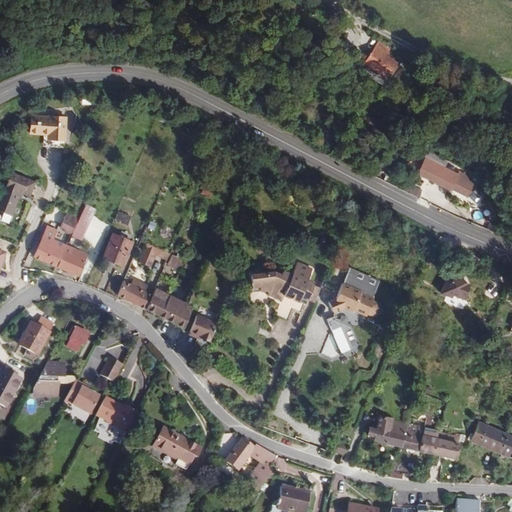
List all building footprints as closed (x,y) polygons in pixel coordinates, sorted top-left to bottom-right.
[(378,42),(369,56),(364,53),(359,60),(386,78),(401,57),(378,42)] [(62,141),(66,119),(49,115),(49,117),(31,113),(28,130),(46,133),(45,136),(54,138),(53,139),(62,141)] [(489,127),(500,134),(508,122),(498,115),(489,127)] [(419,174),(452,190),(453,188),(472,198),(478,187),(426,161),(419,174)] [(35,182),(11,174),(6,187),(3,186),(0,193),(0,211),(12,216),(20,194),(29,197),(35,182)] [(415,185),(412,194),(421,197),(425,189),(415,185)] [(85,205),(68,242),(78,247),(95,210),(85,205)] [(119,211),(115,219),(126,225),(130,217),(119,211)] [(64,229),(63,231),(71,235),(77,221),(65,216),(60,227),(64,229)] [(491,222),(487,229),(496,233),(498,226),(491,222)] [(43,235),(53,239),(56,232),(53,231),(54,229),(47,226),(43,235)] [(34,257),(56,267),(66,245),(53,239),(43,235),(34,257)] [(113,235),(103,258),(122,266),(132,242),(113,235)] [(167,260),(170,254),(145,243),(143,248),(147,250),(140,263),(150,268),(156,255),(167,260)] [(66,245),(56,267),(78,276),(87,254),(66,245)] [(186,260),(173,254),(168,266),(177,270),(179,265),(184,267),(186,260)] [(272,272),(248,274),(250,289),(258,289),(258,293),(267,292),(269,296),(281,301),(283,297),(298,303),(300,299),(306,302),(309,300),(315,303),(322,288),(307,281),(313,270),(298,263),(290,281),(272,272)] [(350,267),(343,283),(362,292),(361,293),(374,298),(381,281),(350,267)] [(453,267),(449,274),(458,278),(459,281),(463,282),(466,272),(453,267)] [(458,278),(449,274),(442,293),(448,296),(454,295),(465,300),(471,285),(463,282),(459,281),(458,278)] [(139,306),(146,292),(145,292),(148,286),(133,279),(131,285),(123,281),(117,295),(139,306)] [(336,299),(329,302),(333,312),(345,308),(353,311),(354,310),(367,316),(368,313),(373,316),(378,314),(381,307),(378,303),(373,301),(374,298),(361,293),(362,292),(343,283),(336,299)] [(156,289),(153,295),(146,309),(184,328),(193,307),(156,289)] [(153,295),(146,292),(139,306),(146,309),(153,295)] [(196,316),(190,333),(200,337),(199,338),(210,343),(217,325),(196,316)] [(337,317),(327,318),(330,329),(339,327),(337,317)] [(21,347),(39,357),(51,335),(34,325),(21,347)] [(73,341),(69,348),(80,353),(83,346),(85,348),(91,336),(78,330),(72,340),(73,341)] [(113,359),(103,376),(116,384),(126,367),(113,359)] [(64,368),(64,366),(49,365),(36,389),(36,395),(39,396),(39,397),(50,398),(50,396),(51,396),(51,398),(56,398),(56,396),(58,396),(58,391),(57,391),(57,390),(59,390),(59,385),(58,385),(58,379),(64,380),(64,378),(65,379),(65,374),(64,373),(65,373),(66,368),(64,368)] [(20,381),(0,370),(0,411),(0,412),(20,381)] [(84,389),(85,387),(77,383),(67,403),(92,416),(102,398),(84,389)] [(98,417),(102,419),(112,401),(108,399),(98,417)] [(130,410),(126,408),(112,401),(102,419),(129,434),(140,413),(131,408),(130,410)] [(374,440),(401,447),(404,432),(408,423),(393,420),(393,418),(381,415),(378,429),(371,427),(369,434),(374,437),(374,440)] [(479,422),(477,426),(493,433),(495,430),(479,422)] [(404,432),(401,447),(433,453),(455,458),(459,441),(460,436),(440,432),(438,439),(424,436),(426,428),(408,423),(404,432)] [(493,433),(477,426),(470,441),(509,457),(511,449),(511,437),(495,430),(493,433)] [(204,451),(166,429),(155,448),(180,462),(178,467),(188,473),(196,458),(199,459),(204,451)] [(460,436),(459,441),(466,442),(467,435),(461,434),(460,436)] [(252,499),(273,470),(268,467),(276,457),(255,444),(253,447),(242,438),(225,461),(238,470),(249,454),(260,463),(240,490),(252,499)] [(343,455),(348,445),(341,442),(336,452),(343,455)] [(405,464),(392,461),(388,477),(401,479),(405,464)] [(281,487),(276,507),(276,508),(293,511),(305,511),(309,493),(281,487)] [(293,511),(276,508),(276,507),(274,507),(276,500),(272,499),(269,511),(271,511),(293,511)] [(454,511),(477,511),(479,501),(456,499),(454,511)]
